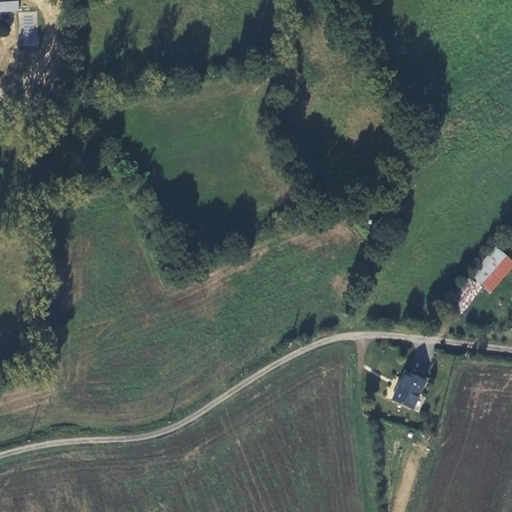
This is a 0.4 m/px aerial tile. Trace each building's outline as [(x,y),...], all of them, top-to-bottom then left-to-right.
[(17,0),(0,0),(0,12),(18,11),(17,0)] [(85,118),(84,139),(98,139),(99,119),(85,118)] [(511,263),(494,248),(472,273),(486,285),(492,290),(511,265),(511,263)] [(472,273),(446,306),(461,318),(486,285),(472,273)] [(414,409),(426,381),(405,372),(393,400),(414,409)]
